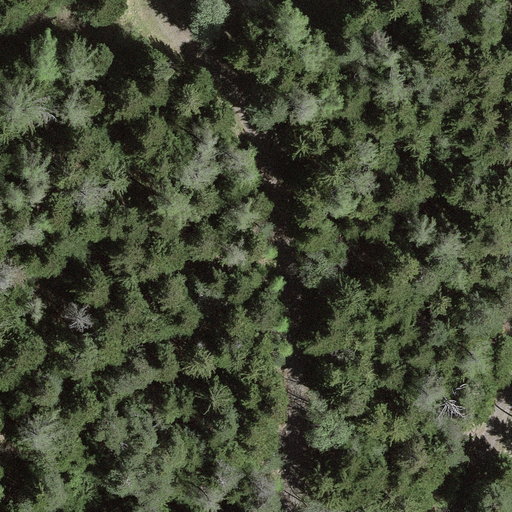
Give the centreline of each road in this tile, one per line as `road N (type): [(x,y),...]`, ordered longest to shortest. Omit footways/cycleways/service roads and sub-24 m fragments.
road 1 (track): [(287,511),(293,324),(262,156),(234,94),(171,35),(153,0)]
road 2 (track): [(511,388),(455,511)]
